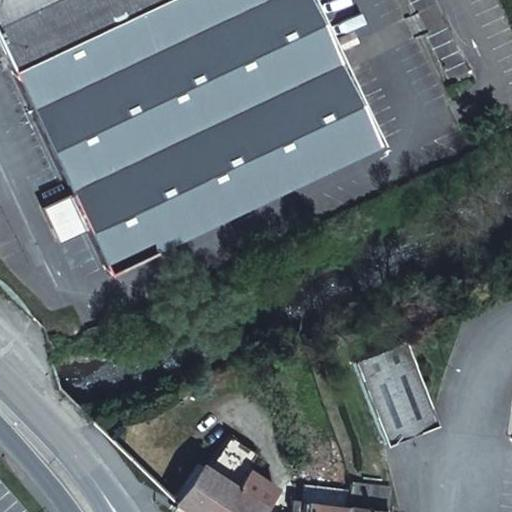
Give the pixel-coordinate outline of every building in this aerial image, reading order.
[(0,0),(0,46),(10,69),(156,0),(0,0)] [(156,0),(10,69),(85,228),(106,272),(120,265),(379,145),(310,0),(156,0)] [(106,272),(85,228),(56,242),(75,282),(77,285),(106,272)] [(432,423),(398,339),(348,359),(383,443),(432,423)] [(254,511),(272,487),(246,470),(255,454),(226,435),(209,460),(202,455),(178,492),(170,487),(163,498),(171,503),(172,501),(175,503),(188,511),(254,511)] [(345,511),(384,511),(388,487),(349,481),(346,507),(345,511)] [(345,511),(346,507),(343,507),(345,490),(302,485),(301,502),(292,501),(289,511),(345,511)] [(188,511),(175,503),(169,510),(171,511),(188,511)]
